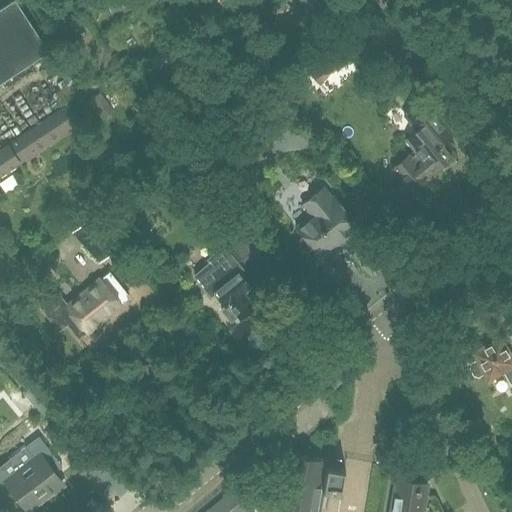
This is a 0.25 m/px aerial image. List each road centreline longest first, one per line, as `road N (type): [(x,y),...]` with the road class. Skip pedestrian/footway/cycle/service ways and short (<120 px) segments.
road 1 (residential): [(158,511),(391,322)]
road 2 (track): [(511,163),(374,0)]
road 3 (residential): [(473,511),(391,322)]
road 4 (residential): [(391,322),(511,220)]
